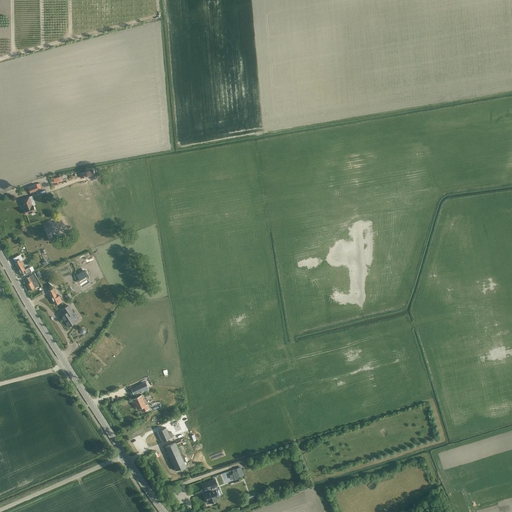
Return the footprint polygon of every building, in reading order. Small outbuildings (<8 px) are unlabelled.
[(28,187),(30,193),(41,189),(39,183),(36,184),(28,187)] [(26,214),(35,211),(32,205),(32,206),(29,197),(21,200),(24,209),(26,214)] [(21,276),(26,273),(27,275),(32,272),(29,268),(25,270),(20,259),(14,262),(21,276)] [(29,290),(38,286),(36,282),(37,282),(33,275),(25,279),(28,283),(26,284),(29,290)] [(59,301),(61,300),(59,296),(57,297),(53,289),(48,291),(54,305),(56,304),(57,305),(59,304),(58,303),(59,303),(59,301)] [(61,316),(68,326),(75,322),(71,314),(73,313),(68,305),(63,308),(66,313),(61,316)] [(148,387),(145,382),(131,389),(133,394),(148,387)] [(142,412),(149,408),(147,404),(146,405),(141,395),(132,399),(137,409),(140,408),(142,412)] [(175,431),(181,428),(178,421),(172,424),(175,431)] [(162,442),(170,438),(166,428),(158,431),(162,442)] [(195,453),(200,451),(195,440),(190,442),(195,453)] [(175,470),(185,466),(175,443),(165,447),(175,470)] [(216,498),(218,498),(215,489),(212,491),(211,488),(217,486),(215,479),(202,483),(205,490),(208,489),(209,491),(204,493),(207,502),(209,501),(209,503),(217,500),(216,498)]
